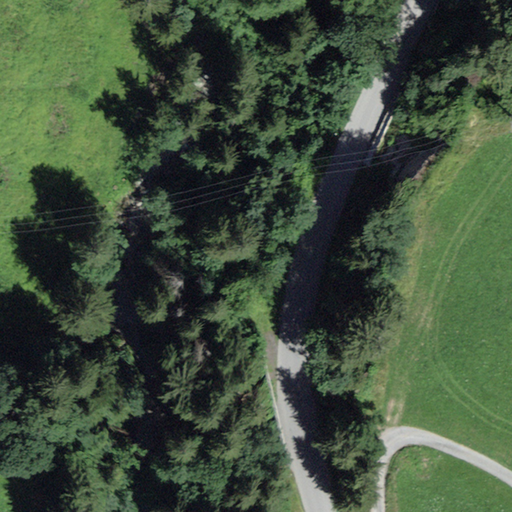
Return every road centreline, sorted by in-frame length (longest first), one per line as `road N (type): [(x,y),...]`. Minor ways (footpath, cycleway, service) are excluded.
road 1 (residential): [(325,511),(277,309),(282,236),(300,172),(404,0)]
road 2 (track): [(511,471),(490,452),(416,431),(378,443),(378,511)]
